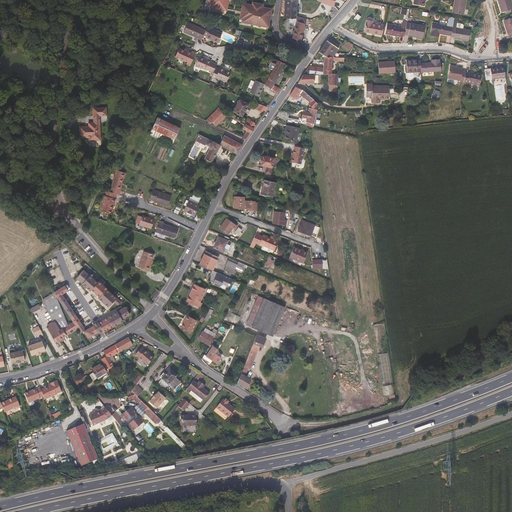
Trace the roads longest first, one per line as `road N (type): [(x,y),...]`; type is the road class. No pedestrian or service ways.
road 1 (trunk): [(511,378),(329,439),(0,508)]
road 2 (trunk): [(31,511),(380,438),(511,391)]
road 3 (track): [(75,224),(63,206),(52,109),(79,0)]
road 4 (tertiary): [(96,511),(259,481),(283,487),(289,511)]
road 5 (residential): [(332,25),(372,49),(511,57)]
road 6 (tertiary): [(213,206),(301,69)]
road 7 (tertiary): [(0,381),(81,356),(136,326)]
road 8 (residential): [(180,350),(284,422)]
road 9 (unknown): [(292,82),(343,106),(394,103),(402,91)]
